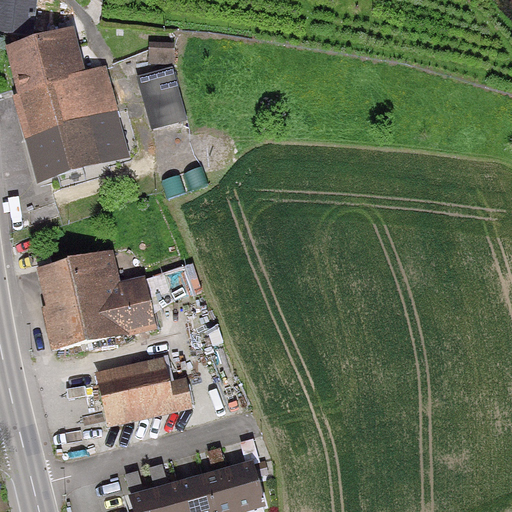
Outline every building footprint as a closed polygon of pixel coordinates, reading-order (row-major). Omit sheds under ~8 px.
[(36,0),(0,0),(0,31),(33,35),(36,0)] [(74,26),(4,45),(17,93),(69,79),(68,75),(86,70),(74,26)] [(149,42),(149,62),(174,63),(175,43),(149,42)] [(106,65),(86,70),(68,75),(69,79),(17,93),(13,94),(37,183),(131,157),(106,65)] [(187,120),(173,66),(138,76),(153,130),(187,120)] [(113,250),(36,267),(45,306),(41,306),(52,351),(157,328),(145,276),(121,280),(113,250)] [(165,357),(96,373),(108,427),(194,408),(187,378),(171,382),(165,357)] [(240,442),(246,461),(253,459),(254,463),(260,461),(253,438),(240,442)] [(207,452),(213,471),(226,467),(220,448),(207,452)] [(246,461),(227,466),(240,511),(242,511),(267,505),(259,477),(254,463),(253,459),(246,461)] [(265,460),(260,461),(254,463),(259,477),(269,474),(265,460)] [(149,468),(155,487),(169,483),(163,464),(149,468)] [(213,511),(240,511),(227,466),(226,467),(213,471),(202,474),(213,511)] [(131,494),(144,491),(138,471),(126,474),(131,494)] [(186,511),(213,511),(202,474),(178,481),(186,511)] [(160,511),(186,511),(178,481),(169,483),(155,487),(153,488),(160,511)] [(133,511),(160,511),(153,488),(144,491),(131,494),(129,495),(133,511)]
